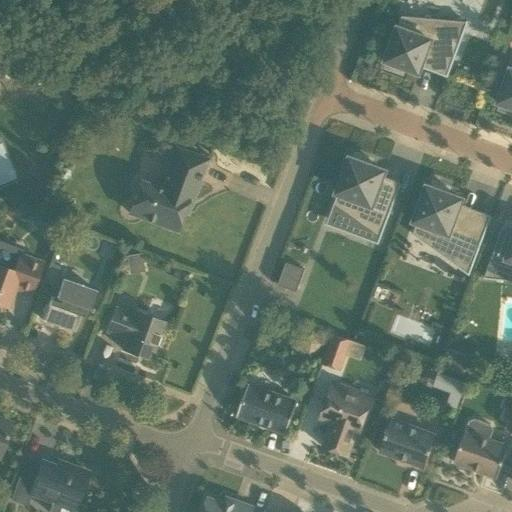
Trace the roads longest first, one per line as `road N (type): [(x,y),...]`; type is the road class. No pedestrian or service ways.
road 1 (residential): [(338,97),(192,454)]
road 2 (residential): [(192,454),(0,385)]
road 3 (residential): [(511,170),(338,97)]
road 4 (residential): [(192,454),(357,511)]
